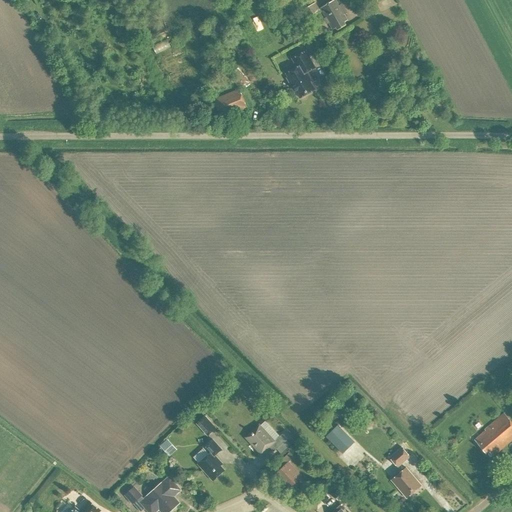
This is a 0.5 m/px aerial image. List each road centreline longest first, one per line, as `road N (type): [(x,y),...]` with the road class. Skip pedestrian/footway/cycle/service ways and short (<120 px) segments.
road 1 (unclassified): [(0,137),(511,137)]
road 2 (track): [(36,137),(191,318),(382,511)]
